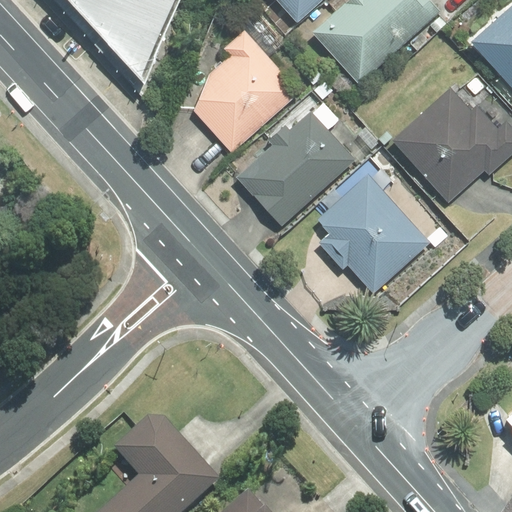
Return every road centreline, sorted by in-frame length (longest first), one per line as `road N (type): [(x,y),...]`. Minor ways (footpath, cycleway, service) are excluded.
road 1 (residential): [(0,31),(205,259)]
road 2 (residential): [(0,445),(205,259)]
road 3 (residential): [(205,259),(355,419)]
road 4 (residential): [(355,419),(511,279)]
road 5 (residential): [(355,419),(438,511)]
